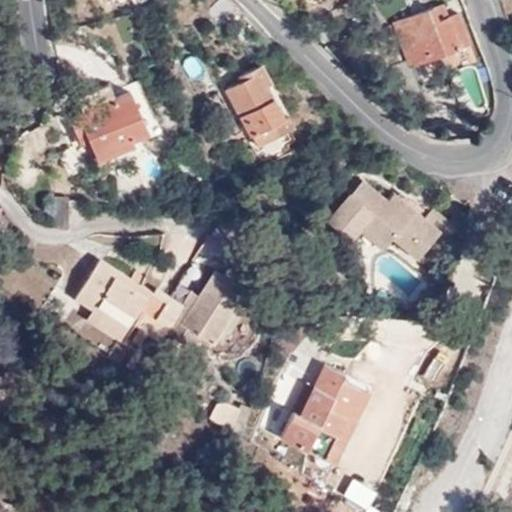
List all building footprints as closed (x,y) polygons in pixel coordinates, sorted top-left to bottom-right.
[(239,10),(228,0),(217,0),(208,10),(225,26),(239,10)] [(445,15),(439,1),(393,19),(407,57),(390,63),(397,82),(410,93),(423,88),(413,63),(464,46),(461,42),(470,38),(460,9),(445,15)] [(346,31),(334,41),(342,55),(356,46),(346,31)] [(291,126),(260,70),(258,71),(255,67),(236,78),(239,82),(225,89),(256,146),(291,126)] [(149,137),(131,92),(68,118),(78,143),(86,140),(94,159),(149,137)] [(361,227),(383,246),(385,244),(390,236),(416,256),(446,220),(431,207),(423,217),(391,192),(386,200),(360,179),(326,220),(352,240),(358,231),(361,227)] [(51,197),(51,205),(66,206),(66,197),(51,197)] [(51,205),(51,225),(52,227),(65,227),(66,206),(51,205)] [(213,218),(213,219),(222,218),(232,215),(229,210),(212,211),(213,218)] [(222,218),(213,219),(250,262),(262,252),(243,227),(232,215),(222,218)] [(380,250),(383,246),(361,227),(358,231),(380,250)] [(118,338),(120,335),(141,303),(145,296),(125,284),(130,279),(97,258),(73,296),(92,308),(108,319),(102,328),(118,338)] [(179,323),(200,336),(211,342),(245,289),(231,281),(222,275),(213,269),(197,296),(179,323)] [(222,275),(231,281),(233,276),(225,270),(222,275)] [(145,296),(149,290),(130,279),(125,284),(145,296)] [(152,322),(164,331),(180,305),(156,288),(152,293),(149,290),(145,296),(141,303),(157,313),(152,322)] [(191,348),(200,336),(179,323),(197,296),(190,291),(180,305),(164,331),(191,348)] [(137,346),(146,332),(152,322),(157,313),(141,303),(120,335),(137,346)] [(85,317),(102,328),(108,319),(92,308),(85,317)] [(158,340),(164,331),(152,322),(146,332),(158,340)] [(131,355),(124,366),(129,369),(137,359),(131,355)] [(342,378),(345,373),(324,363),(313,387),(300,415),(292,411),(280,437),(315,453),(324,458),(358,386),(342,378)] [(367,384),(345,373),(342,378),(358,386),(324,458),(315,453),(315,459),(316,463),(319,466),(324,467),(330,466),(334,461),(368,390),(367,384)] [(300,415),(313,387),(306,383),(292,411),(300,415)] [(207,417),(241,438),(249,412),(215,398),(207,417)] [(2,482),(3,485),(5,488),(8,490),(11,491),(14,491),(18,490),(20,488),(22,485),(23,481),(22,477),(19,474),(16,472),(12,471),(9,472),(6,474),(3,477),(3,478),(2,482)]
